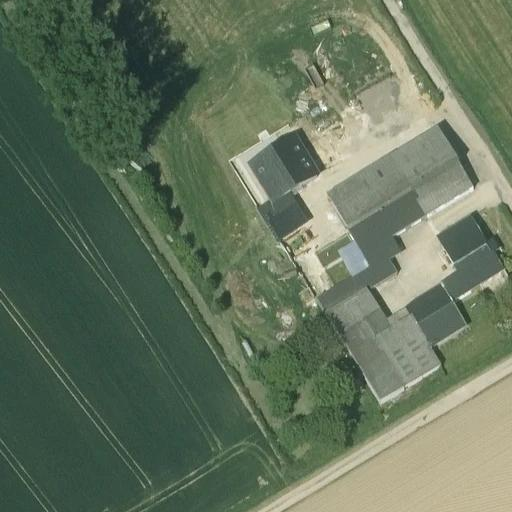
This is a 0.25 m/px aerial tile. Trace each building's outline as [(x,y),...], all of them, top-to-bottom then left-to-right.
[(381,247),(474,192),(438,134),(329,199),(351,235),(368,225),(381,247)] [(294,142),(251,169),(273,204),(281,199),(315,178),(294,142)] [(281,199),(273,204),(260,212),(282,249),(307,234),(290,204),(281,199)] [(458,278),(442,288),(453,307),(477,293),(483,303),(506,288),(486,254),(488,253),(470,222),(437,242),(458,278)] [(398,276),(381,247),(368,225),(351,235),(372,270),(314,305),(323,320),(327,318),(367,295),(398,276)] [(410,307),(435,348),(467,329),(453,307),(442,288),(410,307)] [(375,342),(412,321),(407,313),(386,326),(367,295),(327,318),(380,407),(405,392),(375,342)] [(442,370),(412,321),(375,342),(405,392),(442,370)]
